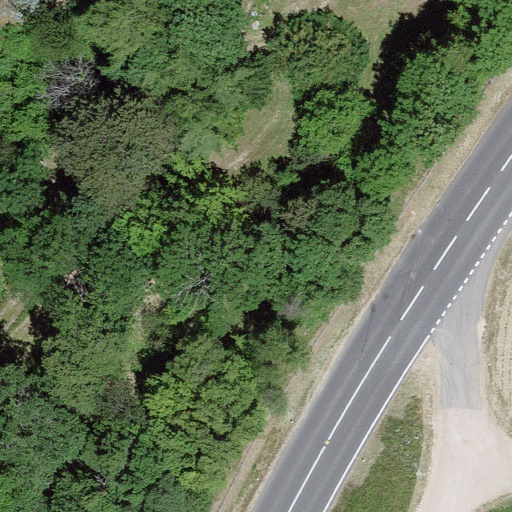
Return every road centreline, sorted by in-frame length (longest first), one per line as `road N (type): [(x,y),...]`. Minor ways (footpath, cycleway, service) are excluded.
road 1 (tertiary): [(511,159),(355,394),(288,511)]
road 2 (track): [(440,511),(461,449),(460,232)]
